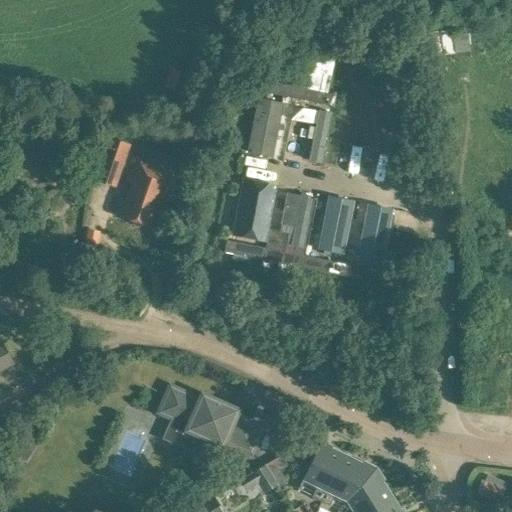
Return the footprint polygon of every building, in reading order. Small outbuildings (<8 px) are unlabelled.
[(451,29),(428,33),(432,57),(455,53),(451,29)] [(363,40),(361,53),(379,57),(382,43),(363,40)] [(258,79),(255,91),(333,106),(336,95),(327,93),(335,59),(304,50),(295,86),(258,79)] [(165,87),(182,93),(188,75),(172,69),(165,87)] [(248,152),(272,156),(283,104),(259,99),(248,152)] [(332,113),(318,110),(316,124),(310,123),(307,138),(313,139),(309,161),(323,164),(332,113)] [(109,135),(97,169),(119,177),(131,143),(109,135)] [(120,217),(149,228),(169,171),(133,158),(125,181),(132,183),(120,217)] [(265,241),(276,186),(245,180),(234,235),(265,241)] [(284,204),(280,224),(294,226),(290,245),(304,248),(315,198),(301,195),(298,206),(284,204)] [(325,196),(316,247),(340,252),(349,201),(325,196)] [(379,259),(388,208),(365,204),(355,255),(379,259)] [(265,248),(243,244),(226,240),(224,252),(381,283),(383,271),(339,263),(325,260),(301,255),(303,248),(286,245),(288,233),(269,229),(265,248)] [(327,252),(325,260),(339,263),(341,255),(339,255),(327,252)] [(490,378),(499,380),(498,388),(495,409),(511,411),(511,286),(495,286),(494,360),(493,360),(490,378)] [(0,368),(11,363),(0,343),(0,368)] [(405,390),(417,390),(417,378),(405,378),(405,390)] [(187,451),(205,459),(214,440),(221,444),(224,437),(231,440),(230,442),(250,451),(261,427),(241,418),(240,421),(232,417),(235,411),(222,405),(202,396),(200,403),(194,401),(195,398),(170,387),(160,411),(185,422),(186,421),(191,423),(188,429),(195,432),(187,451)] [(14,452),(26,460),(37,442),(24,434),(14,452)] [(320,501),(343,455),(319,444),(302,479),(317,486),(312,497),(320,501)] [(281,455),(265,465),(277,485),(279,488),(287,483),(280,470),(288,466),(281,455)] [(347,500),(374,470),(343,455),(320,501),(329,506),(334,495),(347,500)] [(277,485),(265,465),(238,481),(244,492),(258,484),(263,493),(277,485)] [(372,511),(393,499),(374,470),(347,500),(353,511),(372,511)] [(504,490),(485,482),(479,496),(497,504),(504,490)] [(208,511),(222,511),(213,496),(187,511),(189,511),(203,503),(208,511)] [(401,511),(393,499),(372,511),(401,511)]
